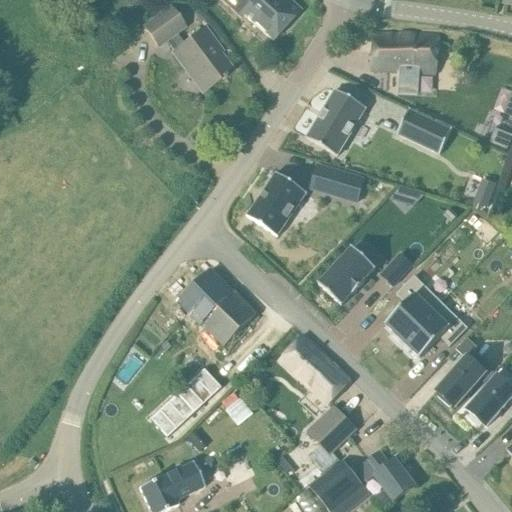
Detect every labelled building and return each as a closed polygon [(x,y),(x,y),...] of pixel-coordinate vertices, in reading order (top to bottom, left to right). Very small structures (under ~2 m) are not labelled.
[(219,0),(241,19),(243,16),(272,42),(300,12),(286,0),(219,0)] [(232,72),(213,47),(216,45),(205,30),(185,45),(176,34),(184,29),(170,9),(144,28),(158,48),(166,42),(174,53),(173,54),(203,94),(222,80),(223,81),(226,79),(225,77),(232,72)] [(439,36),(417,35),(417,36),(376,35),(371,71),(437,75),(439,36)] [(334,91),(305,139),(338,159),(367,110),(334,91)] [(431,101),(431,113),(458,115),(459,102),(431,101)] [(409,111),(397,137),(440,157),(452,131),(409,111)] [(129,144),(118,132),(110,140),(120,152),(129,144)] [(317,165),(309,192),(358,206),(366,180),(317,165)] [(276,174),(247,217),(278,239),(307,195),(276,174)] [(482,187),(474,206),(489,212),(496,193),(482,187)] [(399,190),(388,201),(414,208),(424,197),(399,190)] [(352,249),(317,286),(342,308),(376,271),(352,249)] [(400,255),(380,277),(393,290),(414,268),(400,255)] [(203,329),(224,347),(256,316),(212,270),(178,303),(203,329)] [(406,306),(385,327),(393,335),(390,338),(399,347),(441,304),(414,277),(396,296),(406,306)] [(441,304),(399,347),(408,356),(412,353),(419,361),(440,339),(450,348),(468,330),(441,304)] [(303,338),(280,363),(327,407),(350,382),(303,338)] [(464,359),(434,393),(455,411),(492,369),(474,353),(477,349),(467,340),(456,352),(464,359)] [(250,370),(245,391),(262,396),(268,375),(250,370)] [(511,377),(503,370),(466,413),(485,430),(511,399),(511,377)] [(205,371),(151,421),(168,439),(222,389),(205,371)] [(243,399),(215,421),(240,452),(268,429),(243,399)] [(308,461),(322,477),(339,461),(332,454),(355,431),(334,409),(307,435),(320,449),(308,461)] [(374,500),(383,511),(392,504),(415,487),(395,460),(388,465),(380,454),(357,471),(368,486),(375,481),(383,492),(374,500)] [(307,488),(319,476),(305,460),(292,471),(307,488)] [(308,491),(326,511),(334,511),(364,487),(342,462),(308,491)] [(163,478),(140,489),(150,511),(166,511),(172,509),(176,507),(174,503),(199,492),(188,467),(176,472),(170,475),(163,478)]
